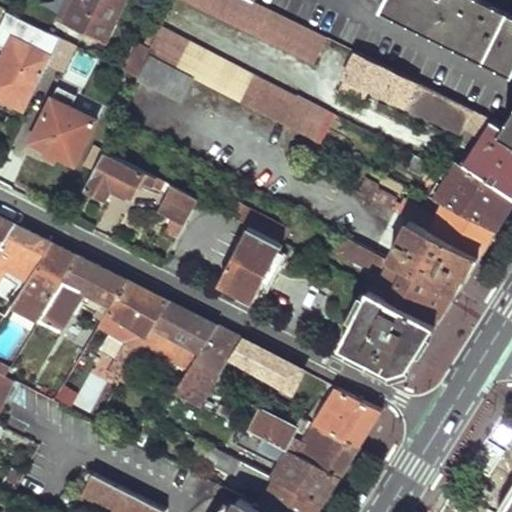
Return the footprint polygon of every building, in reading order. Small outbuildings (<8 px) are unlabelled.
[(76,0),(66,22),(106,41),(125,0),(76,0)] [(190,0),(317,64),(332,37),(258,0),(190,0)] [(511,71),(511,45),(426,0),(389,0),(387,5),(511,71)] [(511,13),(487,0),(426,0),(511,45),(511,13)] [(51,60),(62,36),(11,10),(0,33),(0,45),(7,50),(0,65),(0,89),(29,104),(51,60)] [(318,139),(330,113),(300,96),(298,100),(165,23),(151,51),(155,53),(199,76),(318,139)] [(66,68),(78,44),(62,36),(51,60),(66,68)] [(511,131),(506,127),(480,112),(359,50),(348,73),(372,85),(464,130),(467,126),(484,137),(465,167),(511,194),(511,131)] [(186,99),(199,76),(155,53),(144,77),(186,99)] [(137,71),(139,65),(133,62),(130,68),(137,71)] [(367,96),(372,85),(348,73),(343,84),(367,96)] [(0,96),(27,109),(29,104),(0,89),(0,96)] [(78,162),(100,117),(56,96),(34,141),(49,149),(47,152),(60,158),(62,154),(78,162)] [(188,221),(202,198),(107,148),(89,185),(108,195),(115,185),(133,194),(140,183),(160,192),(164,188),(168,192),(161,207),(174,214),(188,221)] [(421,176),(428,161),(417,156),(411,169),(421,176)] [(510,212),(511,209),(511,194),(465,167),(453,159),(432,197),(447,205),(498,231),(510,212)] [(490,245),(498,231),(447,205),(440,217),(405,199),(402,202),(387,194),(382,203),(413,219),(483,256),(490,245)] [(275,236),(281,225),(240,202),(233,214),(252,223),(275,236)] [(0,250),(19,222),(2,213),(0,212),(0,250)] [(188,223),(188,221),(174,214),(173,215),(188,223)] [(180,236),(188,223),(173,215),(167,229),(180,236)] [(474,270),(483,256),(413,219),(393,259),(394,260),(409,267),(459,294),(474,270)] [(26,285),(55,240),(37,231),(19,222),(0,250),(0,280),(12,262),(20,268),(15,278),(26,285)] [(275,236),(252,223),(222,279),(263,300),(290,244),(275,236)] [(67,276),(81,254),(68,247),(55,240),(26,285),(20,295),(30,302),(34,298),(37,306),(29,320),(39,324),(44,315),(67,276)] [(394,260),(393,259),(363,243),(358,255),(388,271),(394,260)] [(110,310),(129,279),(105,266),(81,254),(67,276),(87,288),(108,300),(105,306),(110,310)] [(403,279),(409,267),(394,260),(388,271),(403,279)] [(449,310),(459,294),(409,267),(403,279),(393,300),(439,325),(449,310)] [(64,328),(87,288),(67,276),(44,315),(64,328)] [(144,343),(171,301),(150,290),(129,279),(110,310),(102,324),(110,330),(120,316),(142,331),(132,346),(129,344),(109,375),(119,382),(121,380),(129,368),(144,343)] [(393,300),(374,289),(344,344),(399,373),(412,368),(413,366),(432,337),(439,325),(393,300)] [(232,357),(244,338),(230,331),(194,312),(171,301),(144,343),(160,352),(165,345),(179,352),(175,361),(191,369),(197,360),(221,374),(232,357)] [(305,370),(244,338),(232,357),(295,390),(305,370)] [(0,370),(9,375),(15,364),(0,357),(0,370)] [(202,405),(221,374),(197,360),(191,369),(176,391),(202,405)] [(129,385),(136,374),(129,368),(121,380),(129,385)] [(74,403),(90,410),(106,377),(90,369),(74,403)] [(9,375),(1,371),(0,373),(0,416),(18,380),(9,375)] [(374,429),(385,411),(344,390),(340,388),(319,421),(364,445),(374,429)] [(62,402),(66,396),(59,392),(55,399),(62,402)] [(353,462),(364,445),(319,421),(308,440),(299,434),(301,428),(263,408),(251,429),(261,434),(344,477),(353,462)] [(166,420),(170,415),(163,411),(159,417),(166,420)] [(163,426),(166,420),(159,417),(156,423),(163,426)] [(336,490),(344,477),(261,434),(255,447),(282,461),(274,476),(327,503),(336,490)] [(322,511),(327,503),(274,476),(216,446),(210,459),(238,475),(270,490),(263,504),(277,511),(322,511)] [(118,511),(167,511),(170,507),(97,472),(86,496),(118,511)] [(215,511),(233,511),(241,499),(229,492),(215,511)] [(277,511),(263,504),(244,495),(241,499),(233,511),(277,511)]
